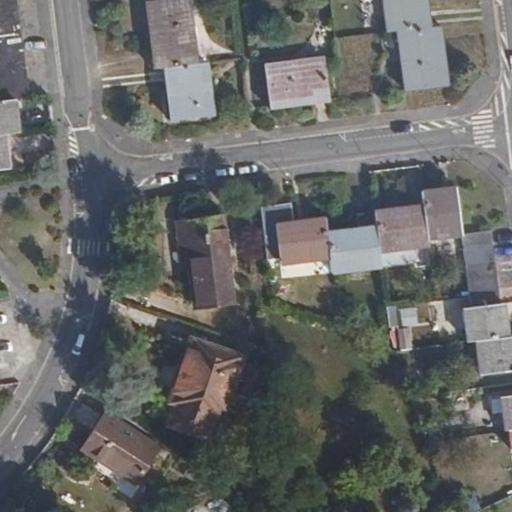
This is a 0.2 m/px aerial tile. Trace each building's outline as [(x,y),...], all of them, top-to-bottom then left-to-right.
[(0,0),(0,100),(14,99),(28,98),(16,0),(0,0)] [(399,29),(406,88),(447,83),(441,24),(430,25),(427,0),(384,0),(388,29),(399,29)] [(189,6),(148,10),(155,65),(164,64),(171,116),(213,111),(208,59),(195,59),(189,6)] [(325,57),(267,64),(271,104),(330,97),(325,57)] [(0,135),(4,135),(17,133),(14,99),(0,100),(0,135)] [(0,135),(0,186),(10,186),(4,135),(0,135)] [(425,238),(458,235),(453,190),(419,193),(421,209),(355,216),(356,232),(325,235),(323,220),(290,224),(288,207),(259,210),(264,260),(276,259),(277,266),(327,261),(329,274),(361,271),(362,282),(380,280),(377,255),(426,250),(425,238)] [(221,216),(171,222),(176,263),(187,262),(193,312),(232,307),(221,216)] [(488,231),(458,235),(466,309),(461,309),(465,343),(474,342),(478,374),(511,369),(511,335),(506,336),(502,303),(496,304),(488,231)] [(175,402),(166,425),(204,439),(212,417),(217,418),(239,358),(192,342),(170,400),(175,402)] [(511,396),(500,397),(504,430),(511,429),(511,396)] [(104,410),(80,444),(130,480),(155,446),(104,410)]
